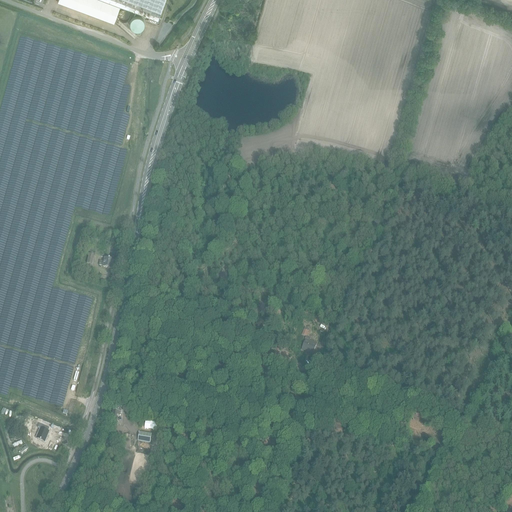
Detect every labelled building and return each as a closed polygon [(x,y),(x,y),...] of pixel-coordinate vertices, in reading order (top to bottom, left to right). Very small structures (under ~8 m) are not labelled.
[(58,0),(57,2),(113,23),(120,6),(157,20),(164,0),(58,0)] [(123,21),(124,21),(125,21),(126,21),(127,21),(128,20),(129,19),(130,18),(130,17),(130,16),(130,15),(130,14),(130,13),(130,12),(129,11),(128,11),(127,10),(126,10),(125,9),(124,9),(123,9),(122,10),(121,10),(120,11),(119,11),(119,12),(118,13),(118,14),(118,15),(118,16),(118,17),(119,18),(119,19),(120,20),(121,21),(122,21),(123,21)] [(130,21),(130,23),(130,24),(130,25),(131,26),(131,27),(132,28),(133,29),(134,29),(135,30),(137,30),(138,30),(139,29),(140,29),(141,28),(142,27),(143,26),(143,25),(144,24),(144,23),(144,21),(143,20),(143,19),(142,18),(141,17),(140,16),(139,16),(138,16),(137,15),(135,16),(134,16),(133,16),(132,17),(131,18),(131,19),(130,20),(130,21)] [(113,260),(108,259),(104,258),(104,262),(100,261),(99,265),(103,266),(103,267),(111,269),(111,266),(111,264),(112,265),(113,260)] [(311,338),(306,337),(305,340),(304,345),(302,349),(313,354),(317,344),(312,342),(310,342),(311,338)] [(119,413),(121,414),(121,410),(123,410),(124,404),(119,403),(115,403),(113,411),(111,423),(117,424),(119,413)] [(49,428),(39,424),(38,427),(40,429),(36,438),(40,440),(41,441),(41,440),(45,442),(49,432),(48,431),(49,428)] [(150,442),(152,433),(140,431),(138,440),(150,442)] [(58,445),(67,447),(70,434),(62,432),(58,445)]
